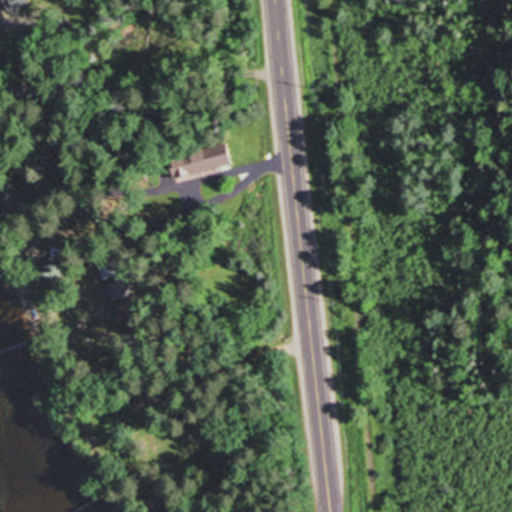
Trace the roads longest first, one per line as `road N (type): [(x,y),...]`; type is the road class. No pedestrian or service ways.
road 1 (primary): [(331,511),(283,0)]
road 2 (residential): [(299,163),(111,215)]
